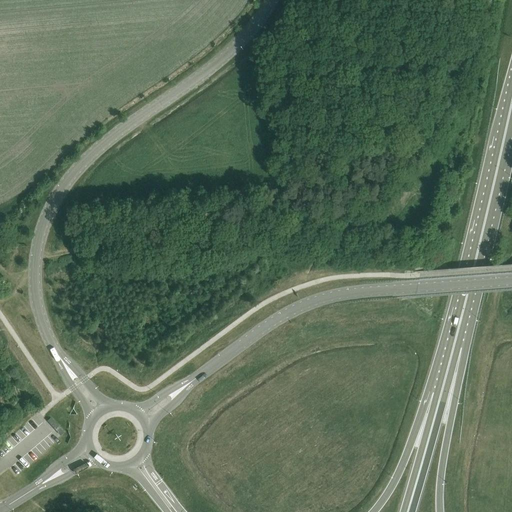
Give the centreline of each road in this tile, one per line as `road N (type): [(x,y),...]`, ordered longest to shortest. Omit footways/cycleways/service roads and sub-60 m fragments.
road 1 (secondary): [(271,0),(227,54),(88,156),(53,201),(36,246),(34,291),(59,358)]
road 2 (secondary): [(198,377),(278,318),(326,297),(511,279)]
road 3 (track): [(35,259),(344,224)]
road 4 (track): [(344,224),(408,197),(410,160),(453,93),(491,0)]
road 5 (trunk): [(454,344),(511,104)]
road 6 (trunk): [(440,511),(454,344)]
road 7 (trunk): [(441,394),(373,511)]
road 8 (trunk): [(407,511),(441,394)]
